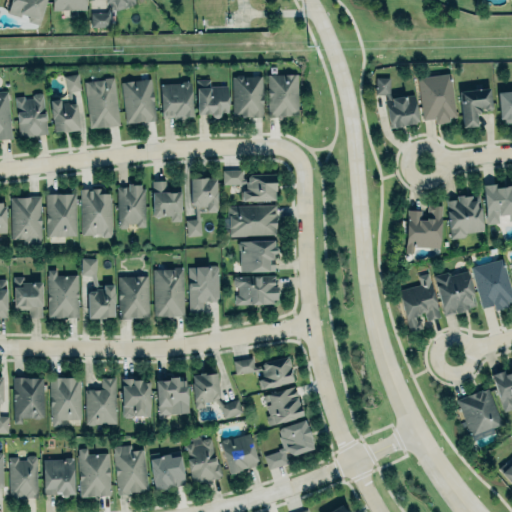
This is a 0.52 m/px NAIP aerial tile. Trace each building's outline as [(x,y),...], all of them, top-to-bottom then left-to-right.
[(9,0),(6,11),(27,17),(26,21),(38,24),(44,0),(9,0)] [(85,0),(86,9),(52,9),(51,0),(85,0)] [(104,0),(105,2),(108,1),(109,4),(105,11),(90,11),(90,26),(110,26),(109,12),(111,7),(115,9),(134,2),(133,0),(104,0)] [(50,99),(59,98),(60,101),(67,100),(66,91),(63,75),(77,72),(80,88),(70,91),(71,102),(74,102),(76,104),(79,128),(62,131),(62,129),(54,130),(50,99)] [(296,72),(298,114),(268,115),(266,73),(296,72)] [(449,72),(456,116),(449,117),(449,120),(435,123),(434,117),(422,119),(416,77),(449,72)] [(261,115),(261,75),(242,75),(241,73),(236,74),(234,75),(231,75),(231,115),(261,115)] [(84,80),(89,127),(120,123),(114,76),(105,77),(103,78),(84,80)] [(413,93),(417,120),(414,120),(414,122),(402,124),(402,125),(392,127),(391,122),(388,123),(383,98),(387,98),(385,93),(374,93),(375,76),(389,76),(389,93),(391,97),(413,93)] [(121,81),(126,122),(141,120),(141,119),(142,119),(142,121),(155,119),(150,77),(145,78),(145,77),(143,77),(142,78),(121,81)] [(159,82),(180,81),(181,80),(186,79),(188,81),(190,81),(191,114),(184,115),(185,118),(173,119),(172,116),(161,116),(159,82)] [(195,114),(226,114),(227,85),(209,85),(209,79),(196,79),(195,114)] [(489,108),(491,106),(488,87),(458,91),(462,127),(477,125),(475,113),(477,112),(481,108),(478,106),(483,106),(482,107),(485,110),(489,108)] [(0,138),(11,137),(7,91),(2,90),(0,90),(0,138)] [(511,90),(497,91),(499,122),(511,121),(511,90)] [(13,95),(18,135),(22,135),(23,136),(47,133),(42,93),(41,93),(39,92),(34,92),(33,94),(32,94),(32,97),(24,98),(24,94),(13,95)] [(240,188),(240,200),(274,199),(274,172),(249,173),(247,175),(247,180),(245,180),(245,177),(242,177),(242,167),(222,168),(222,183),(244,182),(244,188),(240,188)] [(189,177),(191,201),(193,204),(195,204),(196,218),(186,219),(187,236),(202,233),(199,205),(204,205),(205,211),(216,210),(215,177),(206,177),(206,175),(201,175),(201,176),(189,177)] [(152,180),(152,215),(171,215),(171,220),(181,220),(181,190),(165,191),(165,179),(152,180)] [(117,185),(117,226),(119,226),(120,227),(126,227),(128,226),(128,223),(136,222),(136,225),(145,225),(145,187),(141,187),(140,182),(128,182),(127,185),(117,185)] [(482,184),(486,223),(498,222),(497,214),(508,213),(508,220),(511,219),(511,185),(509,186),(509,184),(496,186),(495,182),(482,184)] [(112,236),(111,196),(110,196),(110,192),(103,192),(103,187),(91,187),(91,189),(88,189),(88,188),(80,188),(81,233),(93,233),(93,232),(102,232),(102,236),(112,236)] [(75,192),(76,234),(46,235),(45,193),(75,192)] [(39,195),(41,243),(23,243),(23,237),(11,238),(10,195),(39,195)] [(448,238),(464,237),(464,232),(481,230),(479,195),(445,197),(448,238)] [(427,203),(441,204),(438,247),(413,245),(413,252),(404,251),(407,209),(420,209),(420,218),(426,219),(427,203)] [(275,204),(227,205),(227,235),(276,234),(275,204)] [(238,240),(238,241),(236,243),(236,248),(238,250),(239,270),(267,270),(267,258),(271,258),(271,253),(275,251),(276,249),(276,246),(271,246),(272,244),(272,239),(238,240)] [(81,257),(96,257),(95,274),(97,283),(113,283),(114,315),(105,316),(105,317),(97,317),(88,317),(87,292),(89,290),(94,290),(92,282),(91,274),(80,274),(81,257)] [(511,303),(511,302),(502,258),(470,265),(480,307),(493,304),(493,308),(511,303)] [(187,265),(188,311),(203,311),(203,300),(219,300),(218,264),(216,264),(215,264),(210,264),(209,265),(187,265)] [(182,267),(151,268),(152,316),(183,315),(182,267)] [(77,274),(78,316),(47,317),(46,274),(48,274),(47,269),(56,268),(56,274),(77,274)] [(475,307),(466,268),(433,276),(442,315),(475,307)] [(397,289),(420,283),(418,275),(427,272),(438,315),(425,319),(423,310),(419,312),(420,315),(414,316),(415,320),(419,319),(422,327),(408,331),(397,289)] [(12,275),(12,309),(28,309),(28,316),(42,316),(41,281),(23,281),(23,275),(12,275)] [(116,276),(117,317),(148,317),(147,275),(116,276)] [(232,276),(232,287),(234,287),(235,303),(276,302),(276,275),(232,276)] [(291,381),(289,371),(290,371),(286,355),(262,362),(260,365),(253,366),(251,357),(233,361),(235,373),(260,369),(261,375),(265,377),(257,379),(259,389),(268,387),(269,387),(291,381)] [(502,411),(511,408),(511,401),(511,400),(511,399),(511,370),(502,374),(501,370),(490,373),(502,411)] [(192,375),(193,382),(191,383),(195,406),(203,405),(202,401),(213,400),(219,405),(223,417),(241,411),(236,398),(223,403),(216,398),(219,395),(215,372),(204,374),(204,372),(199,373),(199,374),(192,375)] [(0,375),(2,375),(2,400),(0,402),(0,415),(8,415),(7,432),(0,431),(0,375)] [(188,412),(157,414),(155,380),(169,379),(169,376),(185,375),(188,412)] [(13,423),(21,423),(21,417),(32,417),(33,418),(39,418),(40,417),(44,417),(43,376),(12,377),(13,423)] [(49,377),(80,376),(80,418),(59,418),(60,425),(51,425),(49,377)] [(84,389),(100,389),(100,377),(115,377),(116,423),(94,423),(94,424),(87,424),(87,423),(85,423),(84,389)] [(120,377),(121,416),(150,416),(149,380),(142,381),(142,379),(132,379),(132,377),(120,377)] [(269,424),(301,415),(293,386),(261,394),(269,424)] [(456,399),(480,389),(481,390),(487,388),(502,423),(471,436),(456,399)] [(278,430),(280,427),(303,419),(305,425),(306,425),(307,430),(308,430),(311,438),(310,438),(311,444),(310,444),(312,448),(292,455),(287,452),(286,450),(283,451),(287,462),(267,468),(263,455),(278,450),(277,448),(282,447),(278,436),(280,435),(278,430)] [(248,432),(258,464),(228,473),(218,441),(220,441),(221,439),(226,437),(228,438),(248,432)] [(218,478),(212,437),(184,441),(190,482),(218,478)] [(112,445),(130,443),(131,449),(142,448),(147,489),(130,491),(130,492),(117,494),(112,445)] [(78,496),(109,495),(108,452),(86,452),(86,447),(77,448),(78,496)] [(183,485),(179,451),(148,454),(152,489),(183,485)] [(9,456),(17,456),(17,459),(26,459),(26,456),(28,455),(34,455),(36,456),(36,496),(13,496),(13,494),(9,494),(9,456)] [(42,460),(72,459),(73,494),(67,494),(67,495),(66,496),(64,497),(63,497),(62,497),(61,496),(61,495),(60,494),(60,493),(43,493),(42,460)] [(511,460),(500,472),(511,485),(511,460)]
